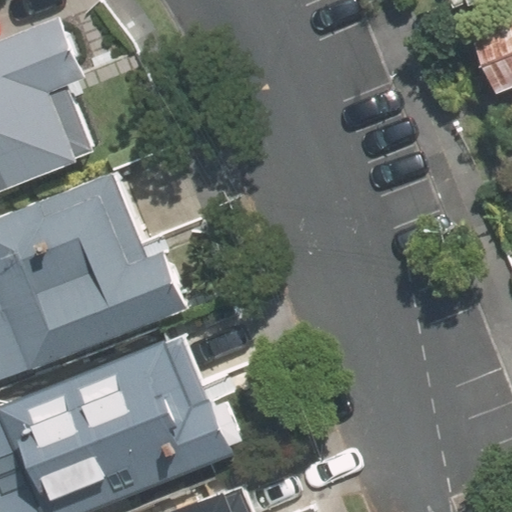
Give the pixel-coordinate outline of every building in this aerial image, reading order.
[(63,84),(101,70),(69,8),(0,33),(0,187),(89,155),(63,84)] [(511,17),(483,30),(509,93),(511,91),(511,17)] [(132,165),(129,158),(0,212),(0,379),(203,293),(180,239),(166,245),(132,165)] [(191,329),(12,404),(0,409),(0,511),(97,511),(264,441),(243,392),(222,402),(191,329)] [(274,511),(260,472),(149,511),(274,511)]
